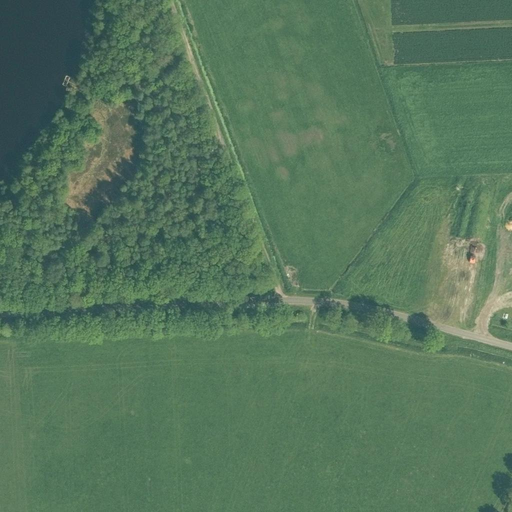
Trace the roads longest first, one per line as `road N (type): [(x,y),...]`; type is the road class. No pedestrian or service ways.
road 1 (unclassified): [(0,313),(311,300),(511,346)]
road 2 (track): [(169,0),(278,299)]
